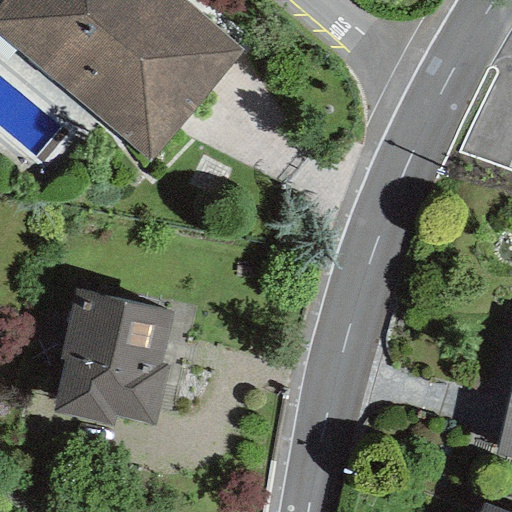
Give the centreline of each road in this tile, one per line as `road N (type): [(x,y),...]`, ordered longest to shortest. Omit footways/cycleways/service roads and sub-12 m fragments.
road 1 (tertiary): [(432,108),(327,384),(304,511)]
road 2 (residential): [(305,0),(432,108)]
road 3 (tertiary): [(493,0),(432,108)]
